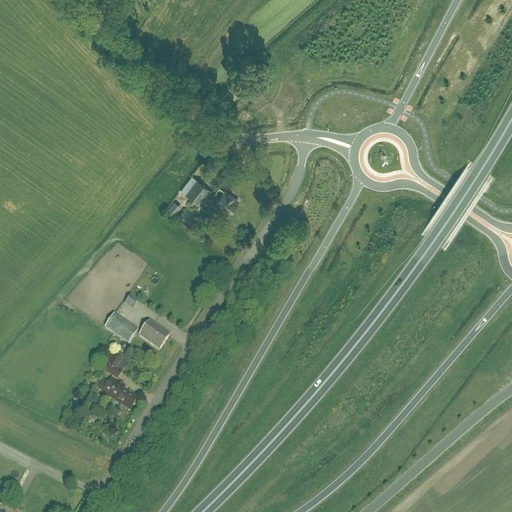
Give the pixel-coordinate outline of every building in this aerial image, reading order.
[(226,93),(238,104),(250,92),(238,80),(226,93)] [(441,91),(430,109),(447,119),(453,109),(442,102),(447,95),(441,91)] [(460,110),(467,100),(456,93),(449,102),(460,110)] [(220,111),(216,106),(212,109),(216,114),(220,111)] [(365,106),(313,111),(315,128),(367,124),(365,106)] [(371,106),(368,111),(378,118),(382,113),(371,106)] [(427,108),(420,119),(451,139),(458,128),(427,108)] [(380,148),(385,141),(378,136),(373,143),(380,148)] [(402,171),(410,161),(396,149),(388,159),(402,171)] [(213,193),(195,179),(184,194),(197,204),(204,195),(213,202),(228,214),(236,203),(236,200),(232,197),(233,196),(228,192),(227,193),(223,190),(218,187),(213,193)] [(366,202),(369,196),(362,193),(360,199),(366,202)] [(409,210),(416,197),(410,193),(402,206),(409,210)] [(180,207),(174,202),(167,212),(174,216),(180,207)] [(350,208),(357,213),(361,206),(354,202),(350,208)] [(127,307),(135,311),(140,301),(131,297),(127,307)] [(130,347),(141,332),(117,315),(106,329),(130,347)] [(169,337),(148,323),(138,338),(158,352),(169,337)] [(123,361),(114,356),(104,373),(118,381),(122,374),(117,371),(123,361)] [(123,389),(110,381),(108,384),(105,383),(103,383),(99,390),(99,392),(102,394),(101,395),(129,412),(136,401),(122,392),(123,389)]
